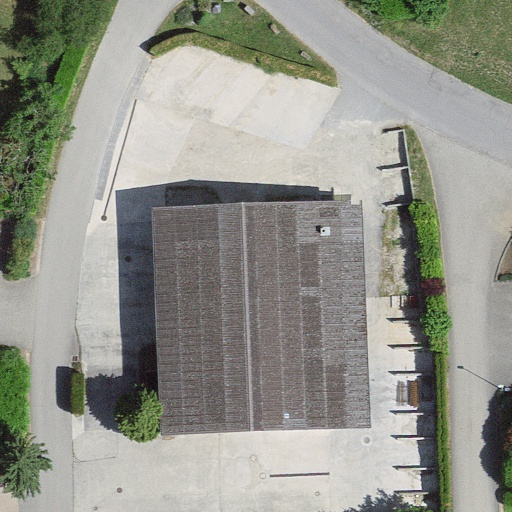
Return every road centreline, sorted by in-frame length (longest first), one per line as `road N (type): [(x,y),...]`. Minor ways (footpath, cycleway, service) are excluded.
road 1 (residential): [(146,0),(106,87),(70,201),(61,323),(63,511)]
road 2 (residential): [(494,126),(468,294),(476,511)]
road 3 (tertiary): [(299,0),(402,75),(494,126)]
